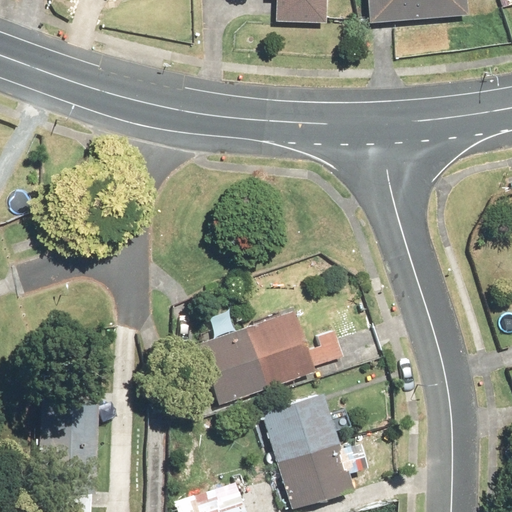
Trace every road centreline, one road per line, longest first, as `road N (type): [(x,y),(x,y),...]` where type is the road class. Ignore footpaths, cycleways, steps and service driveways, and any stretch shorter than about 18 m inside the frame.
road 1 (residential): [(369,122),(442,344),(456,511)]
road 2 (tertiary): [(0,56),(163,107),(369,122)]
road 3 (tertiary): [(369,122),(511,106)]
